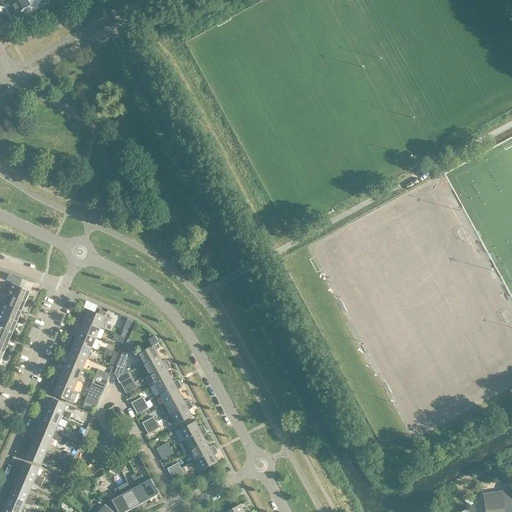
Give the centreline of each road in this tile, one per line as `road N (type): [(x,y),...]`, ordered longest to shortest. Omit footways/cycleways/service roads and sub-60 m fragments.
road 1 (tertiary): [(254,455),(163,304),(89,257)]
road 2 (tertiary): [(18,81),(164,0)]
road 3 (tertiary): [(143,0),(10,71)]
road 4 (residential): [(17,399),(63,287)]
